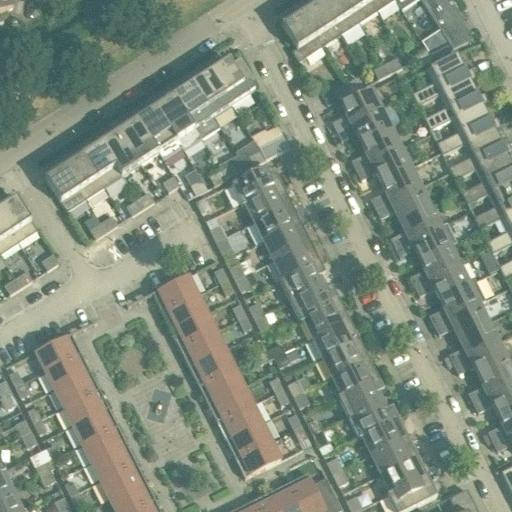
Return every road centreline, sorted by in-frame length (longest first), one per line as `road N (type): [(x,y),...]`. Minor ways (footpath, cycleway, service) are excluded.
road 1 (residential): [(497,511),(241,4)]
road 2 (unclassified): [(7,157),(241,4)]
road 3 (residential): [(91,289),(7,157)]
